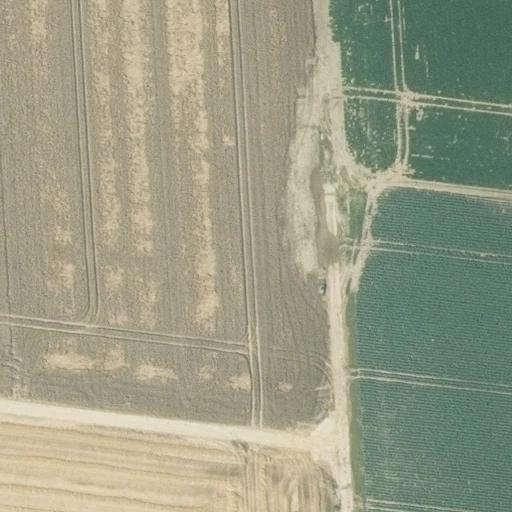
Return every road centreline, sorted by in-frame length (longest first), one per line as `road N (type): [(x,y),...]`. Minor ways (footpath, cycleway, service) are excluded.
road 1 (track): [(0,405),(341,446)]
road 2 (track): [(344,511),(326,170)]
